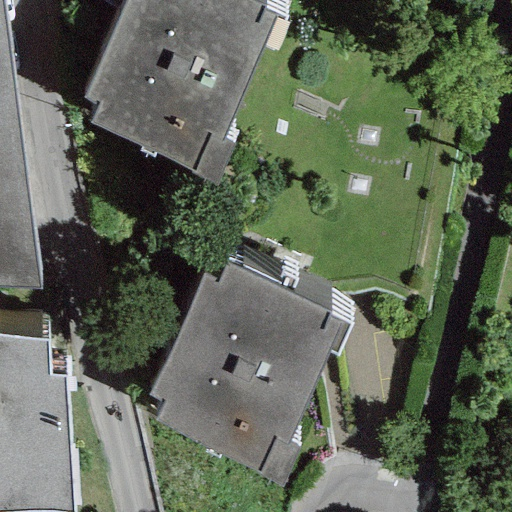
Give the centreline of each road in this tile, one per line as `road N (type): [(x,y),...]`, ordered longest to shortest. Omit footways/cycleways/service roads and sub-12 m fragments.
road 1 (residential): [(43,0),(131,511)]
road 2 (residential): [(289,511),(330,485),(365,488),(409,511)]
